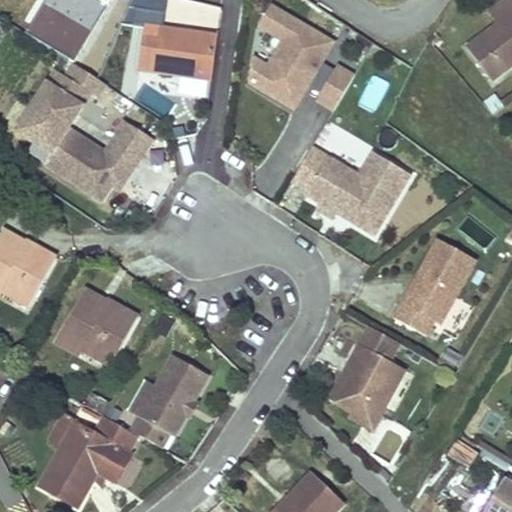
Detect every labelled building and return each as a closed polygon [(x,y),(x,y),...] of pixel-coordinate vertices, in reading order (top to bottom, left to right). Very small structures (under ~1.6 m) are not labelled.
[(465,45),(492,80),(511,64),(511,0),(499,0),(486,9),(496,22),(465,45)] [(335,48),(275,15),(265,33),(288,46),(272,75),(281,80),(271,98),(299,113),(335,48)] [(144,40),(141,70),(212,80),(217,37),(161,30),(159,41),(144,40)] [(72,65),(64,79),(54,72),(16,134),(34,145),(51,156),(45,165),(44,166),(102,203),(112,187),(125,166),(105,154),(100,162),(91,156),(95,148),(68,131),(61,126),(65,118),(73,123),(90,96),(96,99),(104,85),(97,80),(72,65)] [(353,79),(335,70),(317,104),(334,113),(353,79)] [(362,104),(377,109),(388,80),(373,75),(362,104)] [(138,107),(171,108),(171,92),(207,93),(208,79),(139,77),(138,107)] [(68,131),(73,123),(65,118),(61,126),(68,131)] [(125,123),(114,139),(142,157),(152,140),(125,123)] [(114,139),(105,154),(125,166),(133,171),(142,157),(114,139)] [(51,156),(34,145),(28,155),(45,165),(51,156)] [(105,154),(95,148),(91,156),(100,162),(105,154)] [(360,177),(313,152),(294,186),(311,196),(310,199),(378,237),(412,176),(373,154),(360,177)] [(133,171),(125,166),(112,187),(120,192),(133,171)] [(487,247),(495,235),(469,216),(461,227),(487,247)] [(3,232),(0,236),(0,294),(1,293),(28,308),(55,259),(26,242),(24,244),(3,232)] [(443,327),(478,262),(438,240),(417,278),(421,281),(417,287),(413,285),(394,319),(427,337),(435,323),(443,327)] [(84,291),(56,342),(80,356),(82,352),(110,367),(137,319),(107,301),(105,303),(84,291)] [(390,363),(400,347),(400,346),(369,328),(350,361),(357,365),(354,370),(343,373),(327,401),(349,413),(346,418),(370,431),(394,390),(392,382),(388,380),(395,366),(390,363)] [(192,403),(207,376),(172,357),(154,387),(137,418),(129,432),(138,438),(160,450),(169,435),(173,437),(184,417),(186,415),(181,413),(187,402),(192,404),(192,403)] [(404,372),(395,366),(388,380),(392,382),(394,390),(404,372)] [(137,418),(154,387),(142,381),(125,411),(137,418)] [(190,419),(197,406),(192,403),(192,404),(187,402),(181,413),(186,415),(184,417),(190,419)] [(74,425),(47,473),(57,479),(50,493),(76,508),(96,473),(117,485),(132,457),(129,455),(138,438),(129,432),(104,418),(94,436),(74,425)] [(469,465),(478,449),(457,437),(448,453),(469,465)] [(511,457),(480,438),(476,443),(509,464),(511,459),(511,457)] [(311,477),(276,511),(335,511),(341,507),(311,477)] [(511,511),(511,486),(502,480),(483,511),(511,511)]
